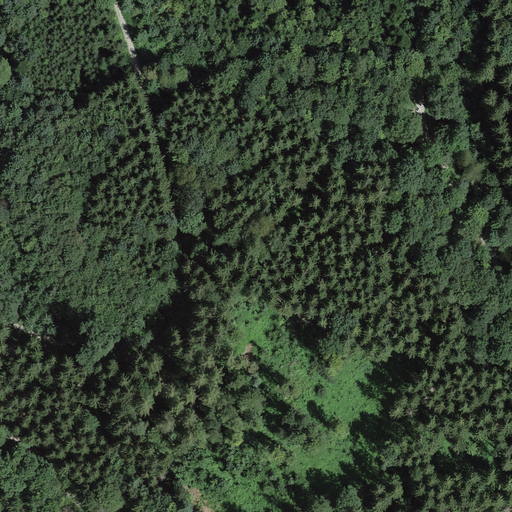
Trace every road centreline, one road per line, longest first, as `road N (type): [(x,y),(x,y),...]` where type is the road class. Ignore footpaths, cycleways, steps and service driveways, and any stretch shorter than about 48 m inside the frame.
road 1 (track): [(180,264),(165,153),(113,0)]
road 2 (track): [(0,320),(125,360),(173,328),(180,264)]
road 3 (track): [(421,121),(388,197),(392,310)]
road 4 (track): [(511,289),(421,121)]
road 5 (track): [(416,0),(421,121)]
road 6 (track): [(0,429),(89,511)]
